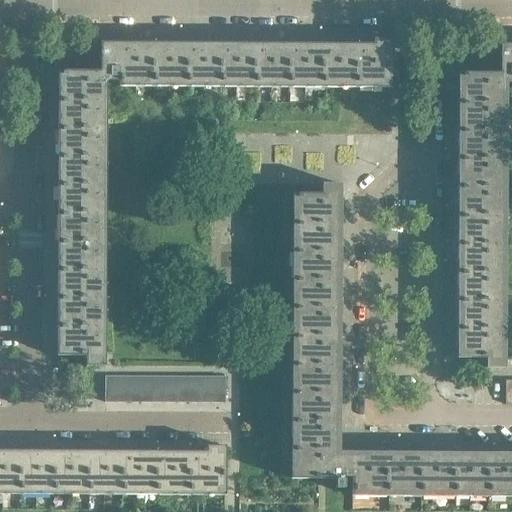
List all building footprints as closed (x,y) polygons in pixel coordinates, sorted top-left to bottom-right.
[(255,88),(255,49),(100,48),(100,72),(101,72),(101,80),(119,80),(119,87),(255,88)] [(391,88),(392,50),(379,50),(255,49),(255,88),(391,88)] [(511,50),(500,51),(500,74),(501,74),(501,82),(511,82),(511,50)] [(100,356),(101,88),(101,80),(101,72),(100,72),(58,72),(57,356),(100,356)] [(500,358),(501,82),(501,74),(500,74),(458,74),(457,358),(500,358)] [(334,453),(335,294),(335,195),(292,195),(291,478),(334,479),(334,477),(336,477),(336,480),(335,480),(335,488),(344,489),(344,480),(343,480),(343,477),(352,477),(352,458),(353,458),(353,453),(334,453)] [(117,402),(117,378),(105,378),(105,402),(117,402)] [(129,402),(129,378),(117,378),(117,402),(129,402)] [(141,402),(141,378),(129,378),(129,402),(141,402)] [(153,402),(153,378),(141,378),(141,402),(153,402)] [(165,402),(165,378),(153,378),(153,402),(165,402)] [(177,402),(177,378),(165,378),(165,402),(177,402)] [(189,403),(189,378),(177,378),(177,402),(189,403)] [(200,403),(201,379),(189,378),(189,403),(200,403)] [(212,403),(213,379),(201,379),(200,403),(212,403)] [(225,403),(225,379),(213,379),(212,403),(225,403)] [(0,494),(88,495),(88,456),(0,455),(0,494)] [(224,496),(225,457),(211,457),(88,456),(88,495),(224,496)] [(488,458),(353,458),(352,458),(352,477),(352,496),(488,497),(488,458)] [(511,496),(511,458),(488,458),(488,497),(511,496)]
